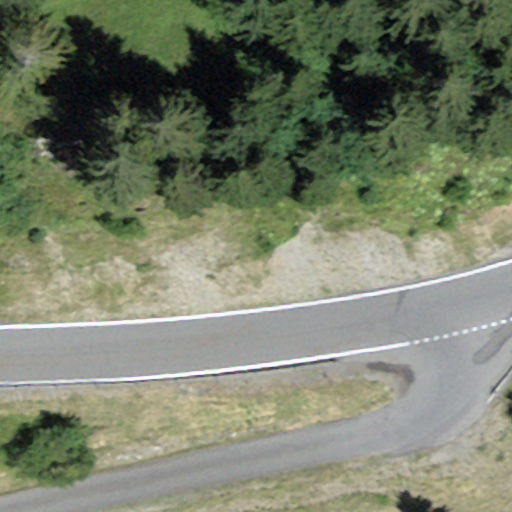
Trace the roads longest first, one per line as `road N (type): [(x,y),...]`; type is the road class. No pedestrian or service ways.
road 1 (unclassified): [(446,304),(454,357),(446,394),(406,428),(338,449),(96,487),(5,511)]
road 2 (unclassified): [(446,304),(287,332),(0,357)]
